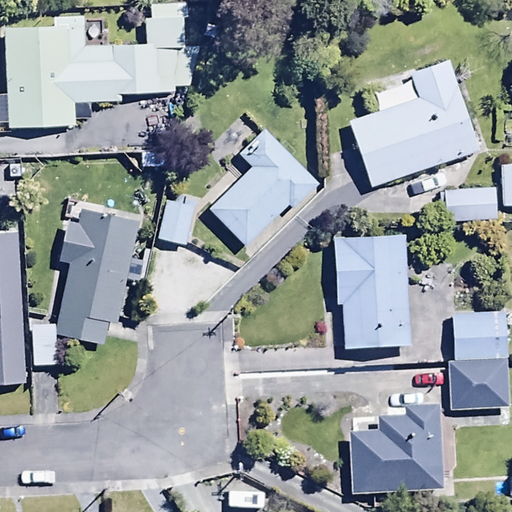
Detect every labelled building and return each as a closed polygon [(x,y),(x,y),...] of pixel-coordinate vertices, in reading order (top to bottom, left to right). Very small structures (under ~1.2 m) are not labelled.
[(51,27),(5,27),(7,130),(74,130),(74,104),(118,103),(118,96),(158,96),(158,78),(168,78),(168,88),(191,87),(190,49),(182,49),(182,19),(188,19),(188,7),(149,7),(149,21),(143,21),(144,46),(82,47),(82,16),(51,16),(51,27)] [(348,122),(370,188),(477,152),(446,60),(409,73),(413,83),(373,96),(378,112),(348,122)] [(251,167),(207,209),(246,247),(287,206),(291,210),(316,185),(265,132),(240,156),(251,167)] [(511,142),(498,143),(499,187),(511,186),(511,142)] [(445,197),(492,197),(492,169),(445,169),(445,197)] [(192,188),(166,180),(153,217),(179,226),(192,188)] [(113,324),(136,223),(84,211),(80,225),(67,222),(58,261),(70,264),(54,332),(99,343),(104,322),(113,324)] [(400,330),(401,219),(333,218),(332,287),(339,287),(339,330),(400,330)] [(0,385),(26,384),(15,234),(0,235),(0,385)] [(494,335),(494,295),(452,295),(451,335),(494,335)] [(448,393),(506,390),(504,341),(446,344),(448,393)] [(347,479),(443,474),(438,384),(398,386),(398,395),(372,396),(373,411),(343,412),(347,479)]
